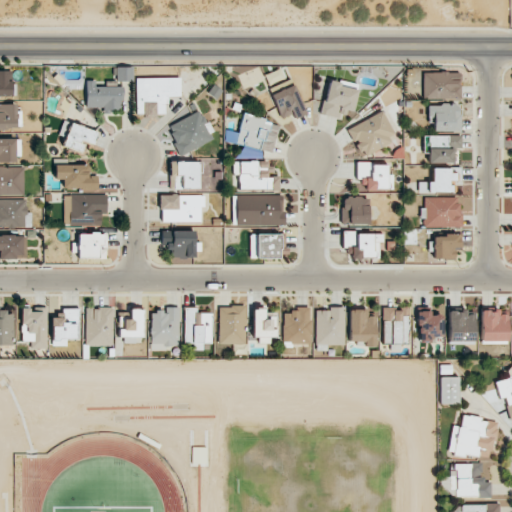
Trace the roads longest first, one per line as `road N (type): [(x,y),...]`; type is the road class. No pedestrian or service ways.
road 1 (residential): [(0,278),(511,278)]
road 2 (tertiary): [(0,48),(511,48)]
road 3 (residential): [(488,48),(487,278)]
road 4 (residential): [(133,156),(135,278)]
road 5 (residential): [(312,156),(313,278)]
